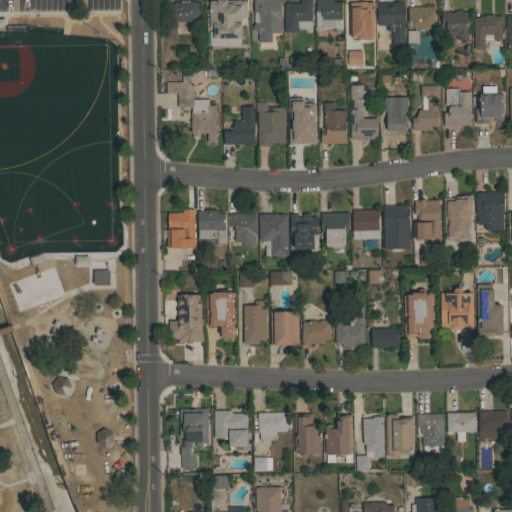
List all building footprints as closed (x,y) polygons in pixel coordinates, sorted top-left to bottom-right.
[(180,1),(180,0),(189,0),(189,1),(197,1),(197,26),(188,26),(188,21),(167,22),(166,4),(173,3),(173,2),(180,1)] [(208,4),(209,4),(209,0),(245,0),(245,17),(241,17),(241,38),(239,38),(239,43),(228,43),(228,37),(226,39),(220,39),(218,38),(213,38),(213,25),(209,25),(208,4)] [(280,0),(281,32),(271,33),(271,42),(258,42),(258,32),(256,32),(253,29),(253,25),(256,22),(254,22),(253,0),(280,0)] [(283,3),(299,3),(299,0),(311,0),(311,28),(308,28),(308,29),(305,29),(305,28),(298,28),(298,32),(284,32),(283,3)] [(333,0),(333,1),(342,1),(342,29),(334,29),(334,28),(315,28),(315,10),(316,10),(315,0),(333,0)] [(371,2),(371,6),(373,6),(373,10),(372,10),(372,39),(369,38),(369,39),(367,39),(367,40),(357,39),(357,37),(351,38),(351,37),(350,37),(349,2),(371,2)] [(403,3),(404,49),(391,49),(391,31),(386,31),(386,24),(383,24),(383,33),(375,33),(374,15),(377,15),(376,3),(403,3)] [(433,6),(433,10),(434,10),(434,36),(427,36),(426,30),(423,30),(423,29),(418,29),(418,30),(416,30),(416,43),(406,43),(406,30),(414,30),(414,26),(411,26),(411,25),(408,25),(408,20),(407,7),(433,6)] [(467,11),(467,39),(457,40),(456,35),(446,35),(446,24),(441,24),(441,21),(439,21),(439,17),(441,17),(441,12),(467,11)] [(501,39),(492,39),(492,34),(484,34),(484,49),(473,49),(473,17),(478,17),(478,16),(484,16),(484,14),(493,14),(493,15),(501,15),(501,39)] [(511,15),(500,16),(502,53),(511,52),(511,15)] [(328,69),(328,58),(342,58),(341,69),(328,69)] [(205,70),(216,70),(216,79),(205,79),(205,70)] [(191,75),(191,85),(193,85),(193,94),(192,94),(192,99),(208,99),(208,105),(215,105),(216,142),(207,142),(206,132),(199,133),(199,137),(192,137),(192,133),(190,133),(190,112),(191,111),(191,108),(189,109),(189,106),(177,107),(177,93),(166,93),(165,82),(181,81),(181,75),(191,75)] [(349,85),(362,84),(362,90),(371,90),(371,92),(373,92),(373,100),(369,100),(369,111),(362,111),(362,118),(376,118),(376,138),(375,138),(374,139),(371,139),(369,138),(363,138),(362,139),(359,139),(358,138),(350,138),(349,85)] [(412,130),(412,117),(416,117),(416,113),(417,113),(417,109),(421,109),(421,96),(420,96),(420,85),(437,85),(438,126),(429,126),(429,130),(412,130)] [(474,108),(479,108),(479,94),(481,94),(481,86),(495,85),(495,93),(499,93),(499,94),(502,94),(503,120),(494,120),(494,117),(488,117),(488,123),(475,123),(474,108)] [(443,113),(447,113),(447,107),(449,107),(449,104),(444,104),(444,88),(458,88),(458,91),(469,91),(470,104),(469,104),(469,126),(443,126),(443,113)] [(511,123),(511,88),(503,88),(502,123),(511,123)] [(386,111),(383,111),(383,97),(395,96),(395,102),(392,102),(392,104),(406,104),(406,116),(407,116),(407,121),(406,121),(406,133),(386,134),(386,127),(380,128),(380,115),(386,115),(386,113),(386,111)] [(285,142),(270,142),(270,146),(257,146),(257,113),(255,113),(255,102),(266,102),(266,111),(272,111),(272,107),(284,107),(285,142)] [(345,121),(345,143),(320,143),(320,128),(323,128),(323,103),(331,103),(331,110),(345,110),(345,121)] [(254,143),(223,144),(223,131),(230,131),(230,127),(231,127),(231,126),(233,126),(233,122),(242,122),(242,119),(241,119),(241,116),(242,116),(242,106),(253,105),(254,143)] [(288,146),(288,123),(294,123),(295,124),(304,124),(304,123),(308,123),(308,124),(315,124),(315,141),(315,146),(288,146)] [(502,229),(485,229),(485,224),(477,224),(477,214),(475,214),(475,192),(503,192),(503,213),(502,213),(502,229)] [(470,195),(470,216),(471,216),(471,237),(459,237),(459,217),(447,217),(447,218),(444,218),(444,195),(470,195)] [(438,199),(439,241),(460,241),(460,209),(467,209),(466,198),(438,199)] [(511,243),(511,198),(511,199),(511,209),(511,212),(501,213),(502,244),(511,243)] [(413,222),(417,222),(417,215),(414,215),(413,200),(418,200),(418,199),(425,199),(425,200),(438,200),(439,222),(440,238),(413,239),(413,222)] [(409,248),(382,248),(382,206),(408,205),(409,227),(408,227),(409,248)] [(166,229),(167,229),(167,212),(181,212),(181,209),(193,209),(194,247),(191,247),(191,249),(185,250),(185,247),(171,247),(171,248),(167,248),(166,229)] [(378,209),(378,230),(364,230),(364,235),(352,236),(351,209),(378,209)] [(197,211),(203,211),(203,210),(217,210),(217,213),(224,213),(225,244),(216,244),(216,239),(197,239),(197,211)] [(347,212),(348,231),(344,231),(344,245),(342,245),(342,248),(326,248),(326,246),(325,246),(325,232),(321,232),(320,212),(347,212)] [(254,213),(254,217),(255,217),(255,235),(254,235),(254,245),(242,245),(242,241),(234,242),(234,234),(235,234),(235,231),(232,231),(232,226),(228,226),(228,213),(254,213)] [(287,255),(270,255),(269,240),(258,240),(258,213),(276,213),(276,215),(277,213),(283,213),(285,214),(287,214),(287,255)] [(312,234),(312,249),(293,249),(293,235),(289,235),(289,213),(297,213),(297,215),(301,215),(301,213),(309,213),(309,217),(316,217),(316,234),(312,234)] [(420,254),(434,253),(434,265),(421,265),(420,254)] [(347,270),(347,276),(343,277),(343,282),(334,282),(334,271),(347,270)] [(367,270),(380,270),(380,283),(367,283),(367,270)] [(288,271),(288,279),(290,279),(290,284),(268,285),(268,271),(288,271)] [(251,272),(251,287),(238,286),(238,272),(251,272)] [(119,275),(119,288),(100,289),(100,275),(119,275)] [(476,284),(491,284),(491,289),(493,289),(493,304),(501,304),(502,333),(492,333),(492,331),(491,331),(491,334),(484,334),(484,332),(476,332),(476,284)] [(472,329),(452,329),(452,326),(439,327),(439,292),(452,292),(452,290),(454,287),(459,287),(461,290),(461,292),(472,292),(472,329)] [(220,337),(220,325),(214,325),(214,324),(206,324),(206,294),(208,294),(208,293),(212,293),(212,291),(219,291),(219,289),(227,289),(227,291),(230,291),(230,292),(233,292),(233,304),(232,304),(232,308),(234,308),(234,337),(220,337)] [(403,323),(404,323),(404,315),(403,315),(402,295),(406,295),(406,294),(411,294),(411,292),(432,292),(432,306),(434,306),(434,329),(427,329),(427,338),(416,338),(416,337),(403,337),(403,323)] [(201,322),(201,334),(202,334),(202,341),(177,342),(177,338),(168,338),(167,320),(177,320),(177,294),(200,294),(201,322)] [(242,305),(254,305),(254,300),(265,300),(265,340),(258,340),(258,343),(243,344),(242,305)] [(363,346),(342,347),(342,343),(335,344),(334,315),(349,314),(349,326),(353,326),(352,306),(363,306),(363,346)] [(269,311),(297,311),(298,344),(270,345),(269,311)] [(301,329),(301,321),(307,321),(307,320),(315,320),(315,321),(319,321),(319,319),(329,319),(329,339),(321,340),(321,343),(310,343),(310,345),(301,345),(301,329)] [(370,347),(370,328),(397,327),(398,347),(370,347)] [(207,446),(195,446),(195,442),(190,442),(190,454),(195,454),(196,468),(181,468),(181,456),(179,456),(179,446),(185,446),(185,436),(179,436),(179,426),(181,426),(181,423),(179,423),(179,409),(207,409),(207,446)] [(231,410),(231,413),(246,413),(246,446),(228,446),(228,438),(214,438),(213,410),(231,410)] [(505,410),(505,414),(506,414),(506,429),(496,430),(496,438),(485,438),(485,431),(479,431),(479,430),(477,430),(477,410),(505,410)] [(285,412),(285,415),(286,415),(286,431),(275,431),(275,440),(259,440),(259,432),(257,432),(257,412),(285,412)] [(445,412),(473,412),(473,415),(474,415),(474,431),(464,431),(464,441),(455,441),(455,432),(451,432),(451,433),(447,433),(447,432),(446,432),(445,412)] [(294,413),(311,413),(311,425),(320,425),(320,453),(307,453),(307,455),(305,457),(301,457),(300,455),(295,455),(295,453),(294,452),(294,413)] [(441,413),(441,417),(442,417),(442,445),(433,445),(433,447),(428,447),(428,445),(421,445),(421,436),(416,436),(416,427),(415,427),(415,414),(441,413)] [(351,452),(349,452),(349,454),(345,454),(345,455),(344,457),(339,457),(337,455),(337,454),(324,454),(324,426),(326,424),(331,424),(332,426),(332,428),(336,427),(336,414),(350,414),(351,452)] [(385,414),(399,414),(399,416),(412,416),(413,448),(410,448),(410,450),(409,450),(409,454),(399,455),(386,456),(385,414)] [(361,418),(371,418),(371,416),(381,416),(382,456),(368,456),(368,469),(355,470),(354,455),(365,454),(364,444),(362,444),(361,418)] [(99,427),(108,426),(114,433),(114,441),(108,448),(99,448),(93,442),(93,433),(99,427)] [(266,456),(266,457),(271,457),(271,470),(266,470),(253,470),(252,457),(266,456)] [(422,472),(422,485),(404,486),(404,472),(422,472)] [(210,475),(225,475),(225,476),(226,476),(226,488),(224,488),(210,489),(210,475)] [(274,488),(249,488),(249,511),(282,511),(283,511),(274,511),(274,488)] [(435,497),(435,511),(414,511),(414,497),(435,497)] [(472,511),(441,511),(441,509),(452,509),(452,500),(467,499),(467,508),(472,508),(472,511)] [(385,502),(385,504),(392,504),(392,511),(362,511),(362,502),(385,502)]
